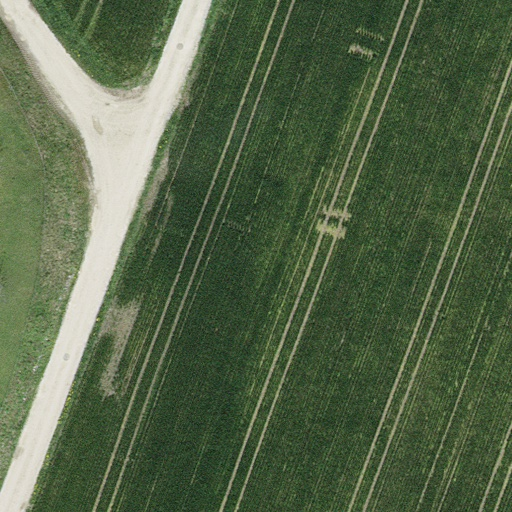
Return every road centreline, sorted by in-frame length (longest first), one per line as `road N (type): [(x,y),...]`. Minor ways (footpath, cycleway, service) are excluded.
road 1 (track): [(2,511),(132,158)]
road 2 (track): [(132,158),(9,0)]
road 3 (track): [(132,158),(190,0)]
